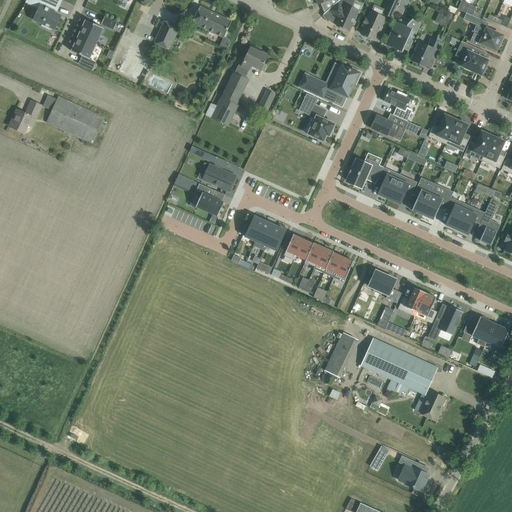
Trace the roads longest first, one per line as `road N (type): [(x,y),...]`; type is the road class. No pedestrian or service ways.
road 1 (residential): [(310,220),(511,312)]
road 2 (track): [(189,511),(0,423)]
road 3 (residential): [(511,275),(324,191)]
road 4 (residential): [(310,220),(246,195),(224,248),(161,220)]
road 5 (unclassified): [(434,511),(511,379)]
road 6 (residential): [(383,64),(324,191)]
road 7 (residential): [(263,10),(383,64)]
